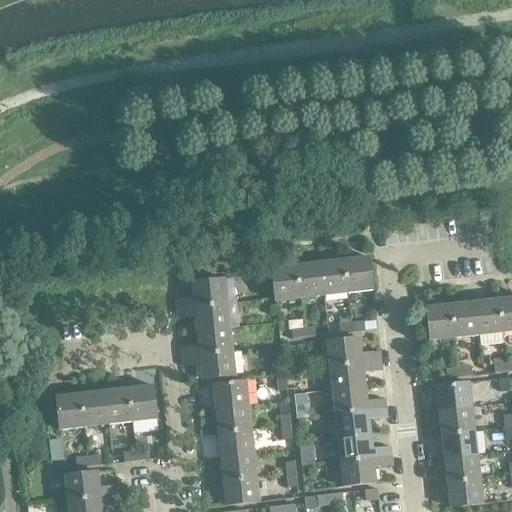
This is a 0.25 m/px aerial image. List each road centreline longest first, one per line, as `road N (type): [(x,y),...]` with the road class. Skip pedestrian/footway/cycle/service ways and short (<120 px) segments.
road 1 (residential): [(413,511),(389,259),(479,248)]
road 2 (residential): [(167,511),(164,488),(177,457),(165,366),(158,359),(67,370)]
